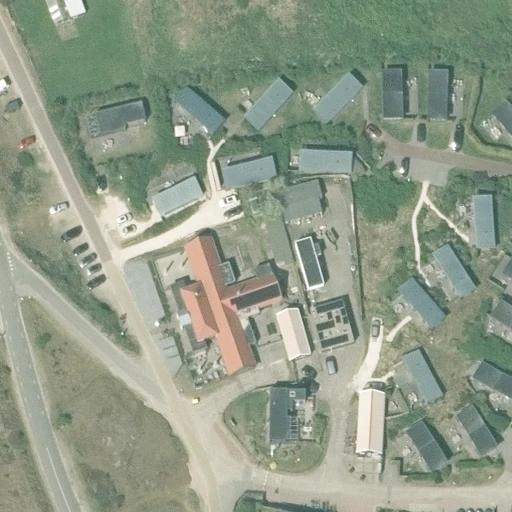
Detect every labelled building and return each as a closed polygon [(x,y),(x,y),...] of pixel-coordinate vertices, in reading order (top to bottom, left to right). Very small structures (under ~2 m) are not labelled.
[(78,0),(43,0),(54,27),(84,15),(78,0)] [(429,121),(450,120),(449,74),(430,75),(429,121)] [(386,121),(406,120),(404,77),(383,79),(386,121)] [(365,90),(352,78),(317,113),(329,127),(365,90)] [(295,95),(282,83),(247,119),(262,132),(295,95)] [(217,134),(227,120),(189,89),(177,103),(217,134)] [(511,107),(507,101),(494,115),(511,134),(511,107)] [(98,115),(103,136),(130,130),(129,125),(149,121),(144,105),(98,115)] [(355,155),(303,154),(302,174),(350,176),(354,176),(355,155)] [(275,160),(225,171),(228,190),(279,178),(275,160)] [(200,179),(153,201),(162,219),(206,197),(200,179)] [(316,183),(275,194),(284,226),(321,217),(321,216),(329,214),(326,205),(319,207),(317,201),(321,200),(316,183)] [(494,197),(477,197),(478,252),(496,252),(494,197)] [(278,211),(260,216),(273,262),(275,267),(283,264),(284,269),(293,266),(291,257),(278,211)] [(182,285),(170,290),(192,356),(205,352),(202,344),(217,339),(229,378),(253,370),(246,349),(255,346),(246,321),(258,317),(256,310),(280,301),(268,267),(253,272),(257,284),(227,294),(225,288),(234,285),(228,267),(218,270),(209,242),(186,249),(199,288),(185,293),(182,285)] [(463,267),(451,245),(436,252),(460,298),(475,290),(463,267)] [(511,262),(503,275),(511,280),(511,262)] [(440,312),(413,280),(401,290),(417,311),(432,331),(445,318),(440,312)] [(511,307),(502,302),(492,318),(511,330),(511,307)] [(341,304),(308,313),(320,355),(353,346),(341,304)] [(296,313),(275,318),(288,363),(309,357),(296,313)] [(420,351),(404,359),(428,408),(444,399),(420,351)] [(511,379),(484,363),(473,379),(511,402),(511,379)] [(289,392),(270,392),(269,443),(289,444),(289,392)] [(358,396),(355,456),(380,458),(383,420),(385,397),(358,396)] [(474,405),(458,416),(484,461),(500,451),(474,405)] [(448,467),(423,423),(409,431),(434,476),(448,467)]
